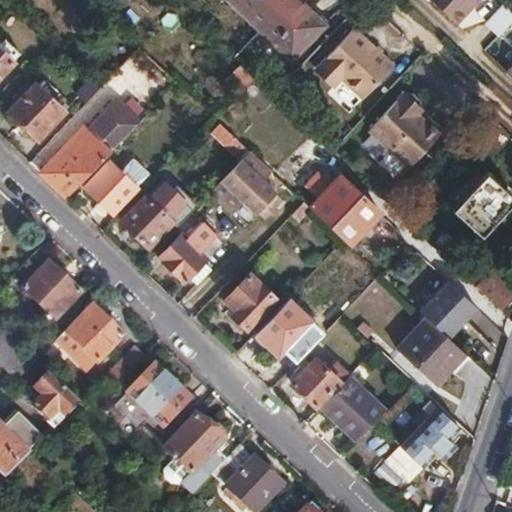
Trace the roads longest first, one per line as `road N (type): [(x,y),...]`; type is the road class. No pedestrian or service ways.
road 1 (residential): [(371,511),(0,162)]
road 2 (residential): [(472,511),(511,388)]
